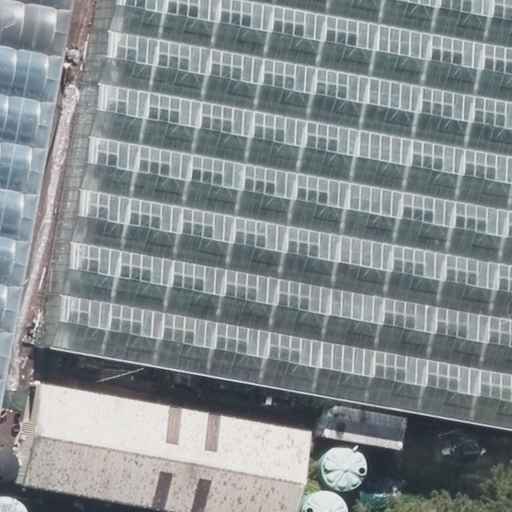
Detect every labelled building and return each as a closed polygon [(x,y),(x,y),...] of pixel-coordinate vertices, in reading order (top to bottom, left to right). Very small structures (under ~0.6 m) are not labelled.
[(0,0),(0,337),(62,0),(0,0)] [(511,0),(100,0),(38,351),(511,436),(511,0)] [(7,493),(115,511),(286,511),(300,440),(25,389),(7,493)] [(397,419),(315,406),(310,439),(392,452),(397,419)] [(328,450),(321,453),(314,458),(310,464),(308,472),(309,480),(312,488),(318,493),(325,497),(332,498),(340,497),(347,493),(352,488),(356,481),(357,473),(355,465),(351,458),(344,453),(337,450),(328,450)] [(310,496),(302,499),(296,504),(291,511),(290,511),(336,511),(332,504),(326,499),(318,496),(310,496)] [(0,511),(15,511),(14,510),(7,504),(0,501),(0,511)]
